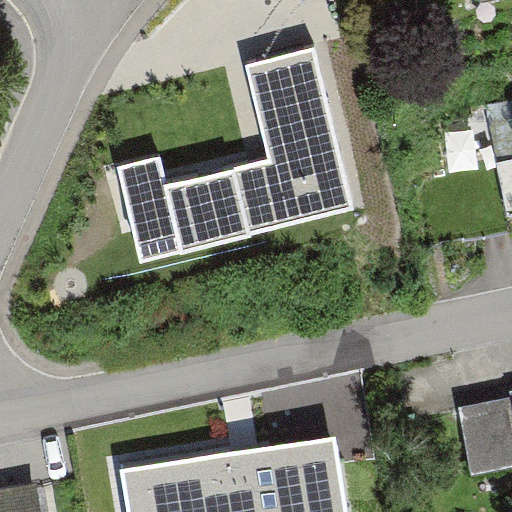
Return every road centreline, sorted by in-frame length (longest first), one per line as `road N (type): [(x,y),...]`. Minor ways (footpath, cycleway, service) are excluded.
road 1 (residential): [(0,407),(60,409),(511,314)]
road 2 (residential): [(0,222),(74,60),(89,0)]
